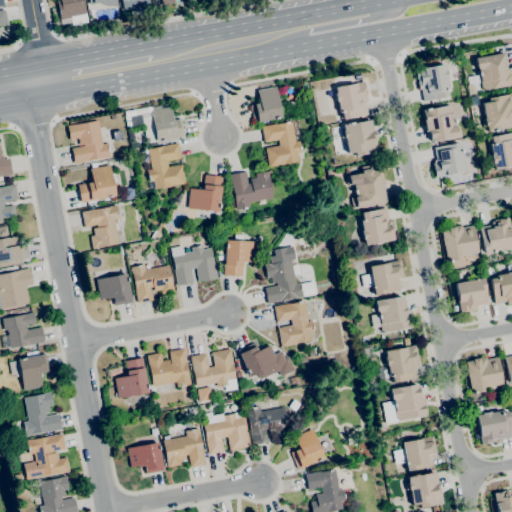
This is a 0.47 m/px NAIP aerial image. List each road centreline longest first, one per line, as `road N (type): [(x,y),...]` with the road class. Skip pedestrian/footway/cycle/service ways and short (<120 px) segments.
road 1 (secondary): [(31,99),(511,8)]
road 2 (residential): [(471,511),(381,33)]
road 3 (residential): [(31,99),(105,511)]
road 4 (secondary): [(388,0),(149,46)]
road 5 (residential): [(105,510),(260,481)]
road 6 (residential): [(75,340),(228,314)]
road 7 (secondary): [(261,55),(310,32),(366,21),(397,0)]
